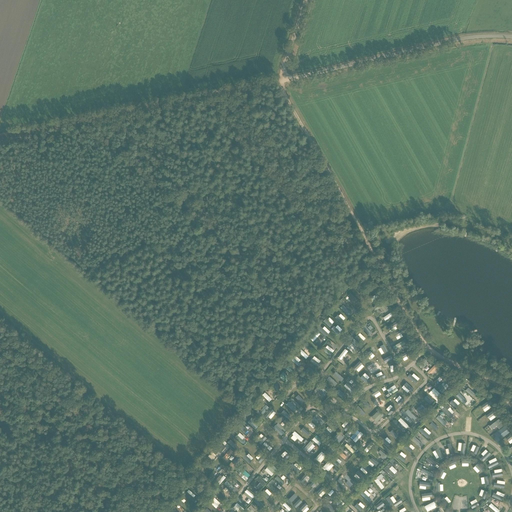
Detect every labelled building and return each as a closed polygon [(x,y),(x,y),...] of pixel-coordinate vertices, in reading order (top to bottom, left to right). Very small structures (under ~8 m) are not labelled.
[(352,295),(349,297),(358,305),(360,303),(352,295)] [(381,307),(384,313),(388,310),(382,302),(373,308),(375,311),(381,307)] [(343,305),(340,308),(349,316),(351,313),(343,305)] [(386,323),(389,322),(388,319),(394,315),(392,312),(383,317),(386,323)] [(337,313),(334,316),(341,324),(344,321),(337,313)] [(395,322),(387,326),(389,331),(397,327),(395,322)] [(337,335),(340,332),(335,326),(331,329),(337,335)] [(369,335),(372,332),(367,326),(363,329),(369,335)] [(320,331),(331,342),(334,339),(323,329),(320,331)] [(313,341),(320,334),(317,331),(310,339),(313,341)] [(404,331),(400,334),(401,336),(398,338),(398,339),(391,343),(392,345),(407,336),(404,331)] [(358,342),(363,338),(359,333),(354,338),(358,342)] [(396,333),(388,337),(391,342),(398,339),(396,333)] [(395,350),(405,344),(403,340),(393,346),(395,350)] [(351,343),(347,348),(351,352),(356,347),(351,343)] [(332,355),(334,348),(326,346),(324,353),(332,355)] [(387,350),(385,347),(383,348),(382,347),(375,352),(377,356),(387,350)] [(305,359),(311,353),(305,348),(300,354),(305,359)] [(338,357),(341,360),(348,351),(345,349),(338,357)] [(403,360),(412,355),(409,350),(400,355),(403,360)] [(319,368),(326,362),(317,353),(310,359),(319,368)] [(392,356),(384,359),(382,354),(378,356),(382,365),(393,359),(392,356)] [(291,360),(298,367),(301,364),(298,362),(300,360),(296,356),(291,360)] [(376,356),(373,358),(379,367),(382,365),(376,356)] [(423,369),(429,363),(424,357),(418,364),(423,369)] [(354,366),(358,371),(363,366),(359,362),(354,366)] [(436,364),(427,372),(430,375),(439,367),(436,364)] [(309,365),(305,370),(310,374),(314,369),(309,365)] [(391,365),(385,368),(390,377),(396,374),(391,365)] [(367,367),(359,375),(362,378),(370,369),(367,367)] [(374,379),(383,373),(380,369),(371,376),(374,379)] [(410,373),(418,381),(421,378),(413,370),(410,373)] [(336,371),(332,374),(341,382),(344,378),(336,371)] [(302,374),(298,380),(305,386),(308,383),(303,379),(305,376),(302,374)] [(329,377),(327,380),(335,386),(338,383),(329,377)] [(411,391),(415,386),(407,378),(404,382),(407,385),(406,386),(411,391)] [(445,381),(437,388),(442,393),(449,386),(445,381)] [(273,386),(277,392),(282,388),(278,382),(273,386)] [(347,382),(343,386),(351,393),(354,390),(347,382)] [(394,384),(387,390),(390,394),(397,389),(394,384)] [(425,387),(429,392),(434,388),(431,384),(425,387)] [(465,390),(472,397),(475,394),(468,387),(465,390)] [(433,388),(429,395),(437,400),(441,394),(433,388)] [(344,400),(348,396),(343,389),(338,394),(344,400)] [(383,401),(386,398),(379,389),(376,392),(383,401)] [(402,395),(399,398),(403,401),(407,397),(399,390),(398,392),(402,395)] [(262,395),(269,402),(272,399),(265,392),(262,395)] [(292,397),(301,405),(305,400),(297,392),(292,397)] [(426,403),(431,399),(424,393),(420,397),(426,403)] [(465,404),(468,400),(458,393),(455,396),(465,404)] [(455,409),(460,404),(454,397),(448,402),(455,409)] [(372,410),(376,406),(369,400),(366,404),(372,410)] [(265,404),(258,414),(262,416),(268,407),(265,404)] [(421,404),(415,410),(420,415),(427,409),(421,404)] [(447,405),(442,410),(450,418),(453,416),(452,414),(447,410),(450,407),(447,405)] [(272,414),(275,410),(272,408),(263,418),(268,422),(273,416),(272,414)] [(288,420),(291,417),(282,409),(279,412),(288,420)] [(408,409),(405,412),(414,421),(417,418),(408,409)] [(378,410),(372,417),(378,422),(384,415),(378,410)] [(492,412),(483,416),(485,421),(489,419),(489,420),(495,418),(492,412)] [(317,415),(312,420),(318,426),(323,421),(317,415)] [(439,415),(436,418),(444,426),(447,422),(439,415)] [(404,431),(409,426),(401,417),(397,421),(400,423),(397,425),(404,431)] [(505,424),(500,418),(490,426),(493,429),(496,427),(498,430),(505,424)] [(255,429),(258,426),(250,419),(247,422),(255,429)] [(312,429),(315,425),(308,419),(305,422),(312,429)] [(344,431),(348,424),(341,420),(337,427),(344,431)] [(426,423),(435,431),(438,427),(429,420),(426,423)] [(277,432),(283,427),(278,422),(272,427),(277,432)] [(249,427),(247,429),(243,426),(240,429),(244,433),(246,431),(249,434),(253,430),(249,427)] [(395,427),(391,430),(398,438),(401,435),(395,427)] [(509,432),(505,427),(498,432),(500,434),(501,434),(503,436),(509,432)] [(300,433),(304,436),(306,435),(310,439),(313,436),(305,428),(300,433)] [(355,443),(363,434),(358,429),(350,438),(355,443)] [(427,439),(430,436),(423,429),(420,432),(427,439)] [(301,442),(304,439),(295,431),(290,437),(295,441),(297,439),(301,442)] [(240,442),(245,438),(240,432),(235,437),(240,442)] [(511,442),(511,433),(503,439),(505,443),(510,440),(511,442)] [(392,445),(395,442),(387,434),(384,437),(392,445)] [(316,435),(312,440),(318,446),(323,441),(316,435)] [(227,441),(233,449),(239,444),(232,437),(227,441)] [(413,441),(419,446),(422,443),(416,438),(413,441)] [(310,440),(303,449),(306,452),(314,444),(310,440)] [(265,442),(260,447),(263,449),(265,447),(269,451),(272,448),(265,442)] [(216,455),(218,451),(220,453),(225,447),(220,443),(213,453),(216,455)] [(347,443),(344,446),(352,454),(355,451),(347,443)] [(369,443),(364,449),(367,452),(372,446),(369,443)] [(452,443),(444,444),(446,455),(453,453),(452,443)] [(413,456),(416,453),(408,446),(405,449),(413,456)] [(477,457),(482,461),(490,451),(484,447),(477,457)] [(382,458),(384,460),(387,456),(379,448),(377,451),(381,455),(377,459),(379,462),(382,458)] [(439,448),(434,451),(439,460),(444,458),(439,448)] [(254,450),(252,453),(260,459),(262,457),(254,450)] [(275,457),(281,460),(285,454),(279,450),(275,457)] [(321,451),(314,458),(318,462),(325,454),(321,451)] [(407,459),(399,452),(396,455),(404,462),(407,459)] [(237,456),(232,462),(236,465),(241,459),(237,456)] [(434,466),(436,464),(429,456),(426,459),(434,466)] [(369,459),(375,465),(378,463),(372,457),(369,459)] [(487,465),(488,469),(499,464),(498,460),(487,465)] [(323,468),(328,472),(333,465),(329,461),(323,468)] [(296,473),(301,468),(295,462),(290,467),(296,473)] [(478,462),(475,465),(480,472),(484,469),(478,462)] [(270,463),(266,468),(273,474),(277,469),(270,463)] [(392,466),(389,463),(384,469),(392,477),(395,475),(389,469),(392,466)] [(362,466),(368,474),(371,472),(364,464),(362,466)] [(220,483),(226,477),(219,470),(221,468),(218,466),(215,469),(218,472),(213,477),(220,483)] [(201,467),(196,473),(205,481),(207,478),(201,473),(204,470),(201,467)] [(287,478),(292,473),(287,468),(282,473),(287,478)] [(238,474),(245,481),(250,475),(243,469),(238,474)] [(305,474),(299,480),(302,483),(308,476),(305,474)] [(347,474),(342,479),(349,488),(355,483),(347,474)] [(379,480),(383,477),(381,474),(376,477),(373,479),(381,489),(384,487),(379,480)] [(277,475),(274,479),(282,486),(285,483),(277,475)] [(263,486),(265,483),(258,476),(255,479),(260,483),(256,487),(259,489),(263,485),(263,486)] [(272,485),(275,482),(272,479),(266,485),(275,493),(277,491),(272,485)] [(232,491),(235,488),(227,480),(224,484),(232,491)] [(195,484),(192,487),(198,494),(201,491),(195,484)] [(318,495),(324,488),(322,486),(316,492),(318,495)] [(251,500),(255,496),(247,489),(243,493),(251,500)] [(368,502),(371,499),(368,497),(370,495),(365,490),(361,495),(368,502)] [(492,498),(504,501),(506,493),(494,490),(492,498)] [(189,493),(186,496),(193,503),(196,500),(189,493)] [(287,501),(290,504),(297,496),(294,493),(287,501)] [(215,508),(220,503),(215,498),(210,503),(215,508)] [(260,508),(263,505),(257,498),(253,501),(260,508)] [(296,506),(298,508),(306,500),(303,498),(296,506)] [(358,500),(354,505),(361,511),(366,507),(358,500)] [(472,509),(481,504),(479,500),(470,505),(472,509)] [(335,504),(333,506),(337,510),(344,504),(342,501),(337,506),(335,504)] [(434,501),(425,506),(428,511),(437,507),(434,501)] [(238,511),(241,511),(244,509),(237,502),(233,507),(238,511)] [(285,502),(282,505),(288,511),(291,508),(285,502)] [(374,508),(377,511),(385,506),(380,502),(374,508)] [(491,503),(488,506),(495,511),(498,511),(500,510),(491,503)]
